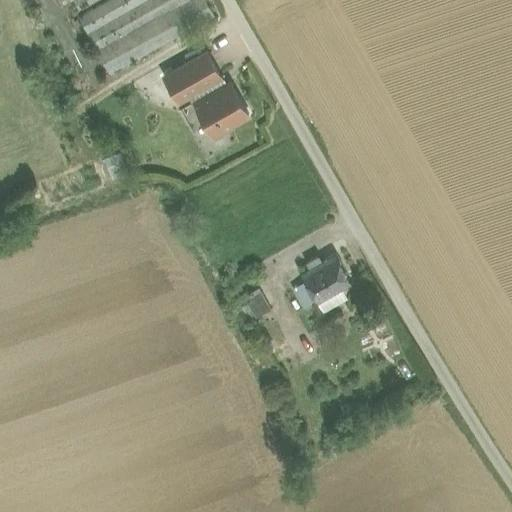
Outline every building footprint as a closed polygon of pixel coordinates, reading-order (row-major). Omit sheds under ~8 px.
[(71,0),(77,9),(93,0),(71,0)] [(208,0),(104,0),(77,15),(110,72),(217,14),(208,0)] [(167,75),(179,96),(220,73),(208,52),(167,75)] [(249,111),(231,80),(196,100),(214,132),(249,111)] [(125,149),(107,154),(113,175),(131,170),(125,149)] [(302,277),(314,297),(348,279),(332,251),(298,270),(302,277)] [(314,297),(302,277),(290,284),(301,304),(314,297)] [(250,298),(254,305),(264,299),(260,292),(250,298)]
